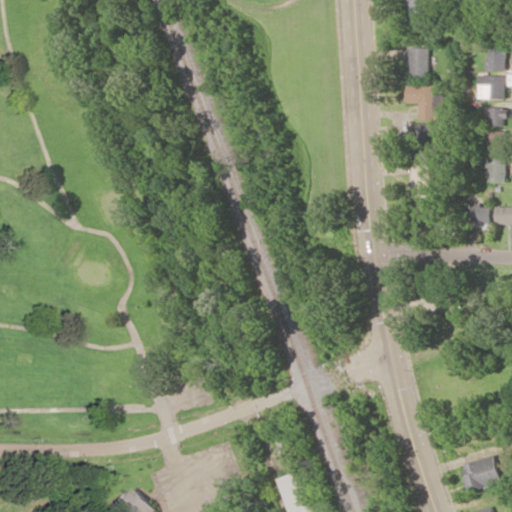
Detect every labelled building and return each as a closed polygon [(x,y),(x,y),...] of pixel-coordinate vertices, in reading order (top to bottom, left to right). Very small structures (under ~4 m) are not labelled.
[(433,19),(433,0),(412,0),(413,19),(433,19)] [(509,70),(509,46),(490,45),(490,69),(509,70)] [(413,78),(433,78),(433,46),(413,46),(413,78)] [(508,74),(482,74),(482,97),(508,97),(508,74)] [(423,119),(443,119),(443,110),(448,110),(448,94),(439,93),(439,84),(410,84),(410,102),(423,102),(423,119)] [(508,125),(509,106),(489,106),(489,125),(508,125)] [(442,131),(433,131),(433,123),(415,122),(414,158),(441,159),(442,131)] [(491,153),(508,153),(507,129),(490,130),(491,153)] [(509,181),(509,157),(490,157),(490,180),(509,181)] [(414,164),(414,196),(432,196),(432,164),(414,164)] [(437,201),(415,201),(415,224),(435,224),(435,235),(448,235),(448,220),(436,220),(437,201)] [(493,206),(484,206),(484,202),(475,202),(475,221),(494,221),(493,206)] [(498,224),(511,223),(511,205),(498,206),(498,224)] [(505,481),(497,454),(463,464),(470,491),(505,481)] [(292,511),(280,482),(308,470),(326,511),(292,511)] [(157,511),(160,510),(136,486),(128,495),(123,490),(110,503),(118,511),(157,511)]
